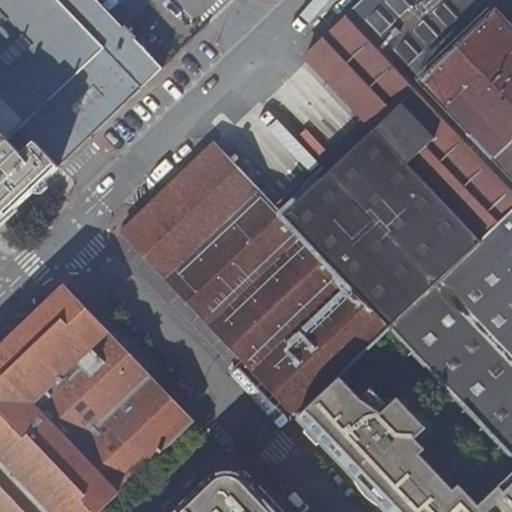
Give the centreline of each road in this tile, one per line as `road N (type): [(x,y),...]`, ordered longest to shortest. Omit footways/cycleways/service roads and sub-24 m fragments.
road 1 (residential): [(304,0),(65,230)]
road 2 (residential): [(242,415),(65,230)]
road 3 (residential): [(242,415),(142,511)]
road 4 (residential): [(332,511),(242,415)]
